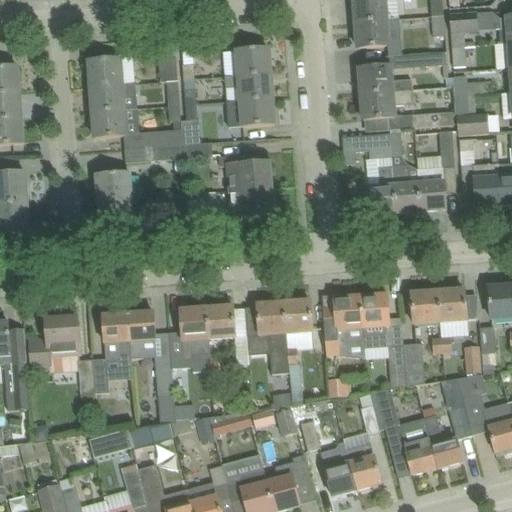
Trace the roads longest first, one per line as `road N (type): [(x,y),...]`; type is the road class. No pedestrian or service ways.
road 1 (residential): [(56,19),(287,5),(309,18),(328,262)]
road 2 (residential): [(74,281),(56,19)]
road 3 (residential): [(74,281),(328,262)]
road 4 (residential): [(328,262),(511,247)]
